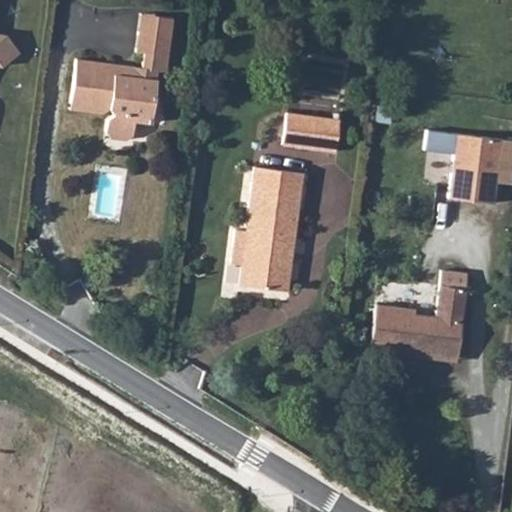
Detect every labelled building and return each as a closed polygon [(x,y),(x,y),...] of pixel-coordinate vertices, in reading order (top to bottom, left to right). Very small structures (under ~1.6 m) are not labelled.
[(135,10),(133,29),(165,32),(167,13),(135,10)] [(72,103),(91,105),(90,112),(102,114),(109,110),(113,110),(113,120),(108,123),(106,135),(110,140),(125,141),(133,131),(134,117),(145,118),(147,111),(147,101),(155,101),(157,67),(162,67),(165,32),(133,29),(131,50),(139,51),(138,66),(133,65),(133,76),(118,75),(119,63),(77,59),(72,103)] [(0,64),(3,65),(24,52),(6,33),(0,32),(0,64)] [(133,76),(133,65),(119,63),(118,75),(133,76)] [(334,116),(282,110),(280,116),(278,143),(331,149),(334,116)] [(451,130),(444,194),(488,199),(496,135),(451,130)] [(280,239),(290,240),(296,169),(249,164),(242,229),(230,229),(227,261),(238,262),(236,284),(284,289),(288,253),(280,252),(280,239)] [(415,348),(455,352),(463,284),(435,281),(431,313),(410,311),(411,305),(372,300),(367,349),(414,355),(415,348)]
